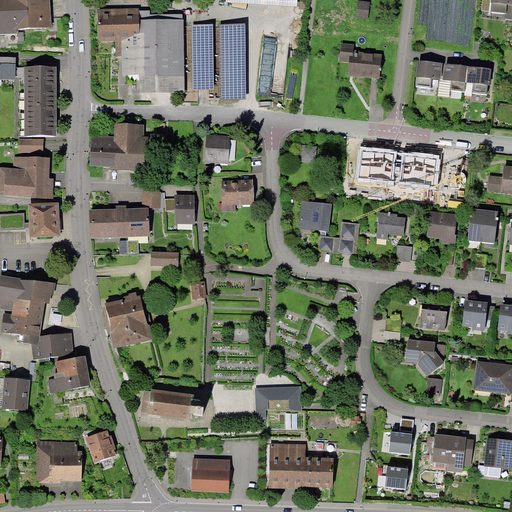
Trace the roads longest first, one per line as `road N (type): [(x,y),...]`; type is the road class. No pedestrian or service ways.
road 1 (tertiary): [(77,108),(88,317),(161,511)]
road 2 (residential): [(372,278),(363,364),(377,394),(402,410),(511,423)]
road 3 (residential): [(271,118),(278,246),(302,267),(372,278)]
road 4 (residential): [(271,118),(77,108)]
road 5 (residential): [(372,278),(511,295)]
road 6 (residential): [(395,130),(412,0)]
road 7 (residential): [(395,130),(271,118)]
road 8 (track): [(300,120),(314,0)]
